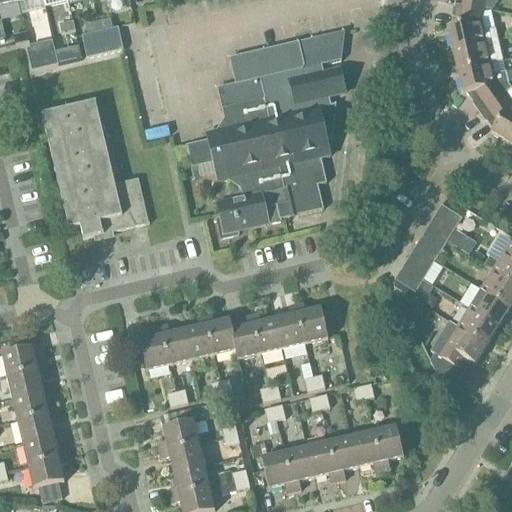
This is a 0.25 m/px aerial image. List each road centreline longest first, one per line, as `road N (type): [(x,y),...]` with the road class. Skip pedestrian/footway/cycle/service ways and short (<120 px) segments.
road 1 (residential): [(72,315),(83,299),(195,272),(221,287),(320,263)]
road 2 (residential): [(133,511),(127,478),(108,462),(72,315)]
road 3 (residential): [(453,154),(432,115),(414,48),(421,0)]
road 4 (residential): [(423,511),(511,378)]
road 5 (residential): [(0,165),(33,310)]
road 6 (residential): [(383,270),(453,154)]
